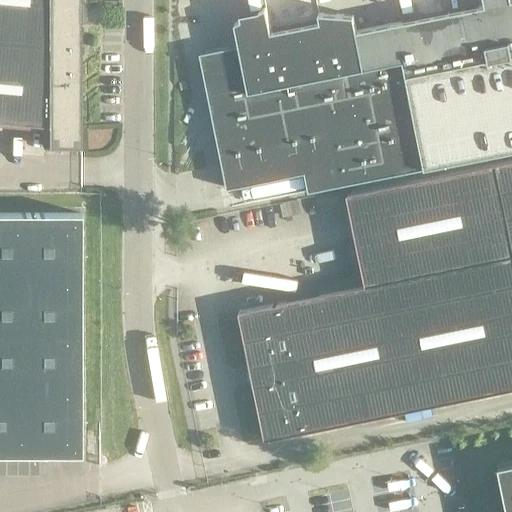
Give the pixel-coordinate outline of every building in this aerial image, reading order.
[(0,0),(0,121),(46,126),(46,145),(40,145),(40,146),(79,146),(79,22),(74,21),(77,0),(0,0)] [(234,23),(238,44),(199,52),(226,188),(304,172),(308,191),(511,150),(511,0),(484,0),(486,5),(356,31),(353,15),(318,13),(319,22),(270,31),(265,7),(234,23)] [(314,0),(317,10),(367,0),(314,0)] [(511,159),(346,193),(354,230),(365,284),(238,310),(247,353),(243,354),(252,397),(256,396),(265,439),(511,388),(511,159)] [(0,453),(79,454),(79,213),(0,212),(0,453)] [(511,511),(511,460),(498,464),(507,511),(511,511)]
